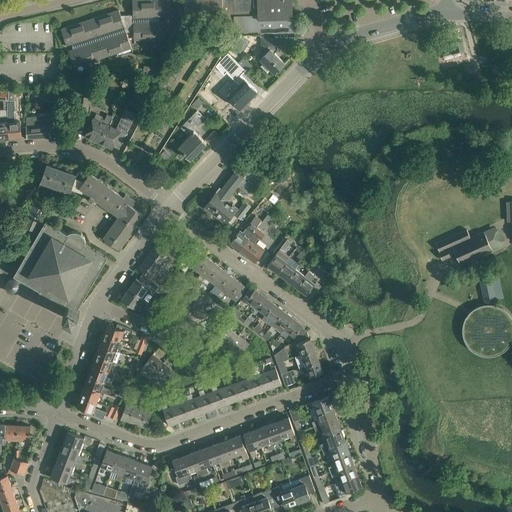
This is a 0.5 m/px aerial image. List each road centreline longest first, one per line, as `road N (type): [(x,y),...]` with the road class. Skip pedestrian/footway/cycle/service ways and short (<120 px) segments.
road 1 (residential): [(56,412),(163,445),(355,375)]
road 2 (residential): [(355,375),(333,335),(168,209)]
road 3 (residential): [(56,412),(97,304),(168,209)]
road 4 (residential): [(328,48),(168,209)]
road 5 (residential): [(168,209),(98,157),(46,146),(0,150)]
road 6 (residential): [(379,502),(355,375)]
road 7 (residential): [(446,14),(328,48)]
